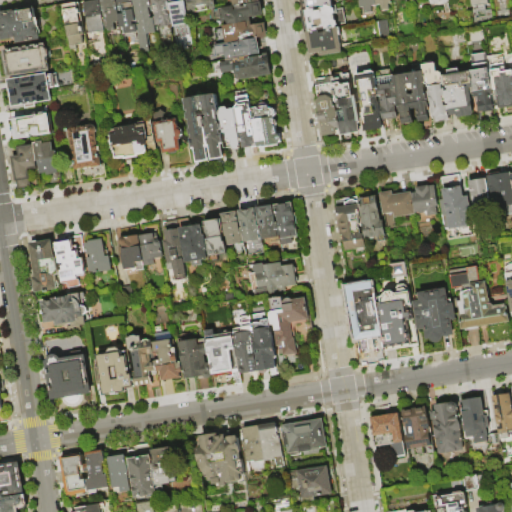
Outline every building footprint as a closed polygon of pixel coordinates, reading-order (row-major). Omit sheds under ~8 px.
[(114,0),(118,28),(114,28),(115,33),(104,34),(103,33),(99,1),(99,0),(114,0)] [(132,0),(135,19),(129,20),(130,26),(118,28),(114,0),(132,0)] [(154,27),(155,34),(147,35),(149,55),(140,56),(137,35),(136,26),(139,26),(138,22),(136,23),(135,19),(132,0),(150,0),(151,9),(149,9),(151,20),(153,19),(154,27)] [(170,24),(154,27),(153,19),(151,9),(150,0),(167,0),(170,12),(168,12),(168,16),(169,15),(170,24)] [(171,23),(170,12),(167,0),(183,0),(187,21),(171,23)] [(214,0),(216,10),(188,14),(185,0),(214,0)] [(302,11),(300,0),(339,0),(339,1),(336,3),(335,4),(332,3),(332,6),(320,8),(320,7),(314,8),(314,9),(302,11)] [(374,0),(375,6),(371,7),(372,13),(362,14),(361,8),(358,9),(356,0),(374,0)] [(375,6),(374,0),(390,0),(391,4),(387,4),(388,10),(380,12),(379,5),(375,6)] [(471,8),(469,0),(486,0),(488,5),(471,8)] [(103,33),(88,35),(83,4),(99,1),(103,33)] [(224,40),(223,33),(226,33),(224,22),(220,23),(218,9),(232,7),(240,6),(241,8),(247,7),(247,5),(260,3),(261,3),(263,17),(249,19),(250,26),(264,24),(266,38),(258,39),(252,40),(252,36),(224,40)] [(62,6),(77,4),(78,11),(79,10),(80,15),(79,15),(81,28),(83,28),(84,36),(82,36),(83,46),(77,47),(77,51),(69,52),(62,6)] [(306,33),(304,33),(301,11),(302,11),(314,9),(315,11),(321,10),(320,8),(332,6),(335,6),(337,14),(333,15),(334,20),(336,21),(337,25),(335,27),(336,29),(306,33)] [(0,35),(0,13),(35,8),(37,19),(38,19),(40,26),(38,26),(40,41),(16,45),(15,40),(1,42),(0,35)] [(319,57),(318,53),(309,54),(306,33),(336,29),(339,28),(340,36),(338,36),(341,54),(319,57)] [(225,60),(224,56),(215,57),(214,46),(228,44),(229,45),(242,43),(242,41),(252,40),(258,39),(260,55),(248,57),(245,58),(244,57),(225,60)] [(7,79),(2,51),(45,45),(46,50),(47,50),(48,51),(48,56),(48,57),(47,58),(49,73),(7,79)] [(472,70),(487,67),(484,52),(469,55),(472,70)] [(235,82),(234,73),(221,75),(220,65),(232,63),(232,60),(245,58),(248,57),(248,59),(258,57),(259,60),(268,59),(271,77),(235,82)] [(488,59),(502,57),(504,72),(511,71),(511,78),(511,105),(499,108),(497,100),(495,101),(493,90),(488,59)] [(434,123),(433,119),(432,119),(428,88),(427,88),(427,85),(425,86),(424,83),(423,71),(422,65),(424,65),(424,63),(432,62),(432,63),(435,63),(436,73),(439,72),(441,74),(441,76),(443,87),(444,92),(446,111),(448,121),(434,123)] [(472,88),(470,76),(471,75),(471,70),(487,68),(488,75),(487,75),(488,84),(490,83),(491,91),(493,90),(495,101),(493,101),(494,110),(492,111),(493,112),(483,113),(483,112),(479,112),(477,97),(474,98),(472,88)] [(363,131),(361,113),(363,113),(363,111),(361,109),(361,106),(361,104),(361,102),(359,100),(358,95),(360,93),(359,91),(354,91),(352,81),(356,81),(355,75),(356,74),(358,72),(360,72),(363,74),(365,74),(365,72),(374,71),(375,78),(378,97),(376,99),(376,101),(379,103),(380,110),(381,121),(383,128),(363,131)] [(397,104),(396,99),(398,98),(396,88),(394,88),(393,76),(423,71),(424,83),(423,83),(425,94),(427,94),(429,106),(426,106),(429,121),(418,123),(415,108),(410,109),(413,123),(403,125),(401,125),(400,117),(401,117),(400,110),(398,110),(397,104)] [(446,111),(444,92),(448,91),(447,89),(445,89),(445,86),(443,87),(441,76),(470,71),(470,76),(472,88),(469,89),(473,114),(471,114),(472,116),(457,119),(457,117),(456,118),(455,115),(449,116),(448,110),(446,111)] [(7,80),(47,74),(48,76),(52,75),(52,78),(55,78),(56,85),(53,85),(54,90),(50,91),(52,102),(35,104),(36,108),(24,110),(24,106),(11,108),(7,80)] [(381,121),(380,110),(381,110),(379,96),(378,97),(375,78),(392,75),(393,76),(394,88),(396,99),(397,104),(395,104),(397,119),(381,121)] [(314,79),(329,77),(330,83),(331,83),(332,86),(338,128),(335,129),(336,135),(321,137),(316,101),(317,101),(314,79)] [(338,128),(332,86),(334,86),(333,84),(340,83),(340,85),(350,84),(352,96),(355,96),(359,122),(357,122),(359,133),(340,136),(338,128)] [(201,97),(215,95),(218,113),(223,144),(222,145),(224,161),(211,163),(201,97)] [(242,150),(240,137),(239,137),(237,126),(239,126),(237,109),(238,109),(237,107),(238,107),(238,103),(236,104),(235,98),(247,96),(248,102),(250,102),(251,110),(256,145),(253,145),(253,148),(242,150)] [(184,99),(199,97),(209,163),(196,165),(193,149),(192,149),(184,99)] [(256,145),(251,110),(254,109),(253,107),(262,106),(261,104),(269,103),(270,110),(273,110),(275,111),(276,116),(274,119),(275,121),(277,122),(278,125),(277,127),(276,128),(277,135),(280,135),(280,137),(281,138),(281,140),(281,141),(281,144),(278,145),(278,147),(263,149),(262,147),(257,148),(256,145)] [(223,144),(218,113),(221,113),(221,109),(227,108),(228,111),(235,110),(237,126),(239,137),(240,145),(240,147),(239,147),(239,148),(224,151),(223,144)] [(13,119),(49,114),(52,135),(13,141),(12,131),(15,131),(13,119)] [(158,144),(154,124),(177,120),(178,129),(180,129),(184,132),(184,137),(181,141),(179,142),(181,151),(178,152),(178,155),(170,156),(169,153),(163,154),(161,143),(158,144)] [(110,131),(116,130),(116,129),(124,128),(126,125),(135,124),(138,126),(145,125),(147,139),(154,138),(155,145),(146,147),(147,151),(145,155),(138,156),(138,157),(139,158),(132,159),(132,161),(126,162),(126,160),(124,161),(124,159),(115,161),(114,150),(111,150),(109,141),(111,140),(110,131)] [(68,130),(93,126),(95,127),(97,129),(97,132),(96,133),(101,166),(104,166),(106,179),(83,183),(81,170),(74,171),(68,130)] [(35,144),(36,144),(36,142),(42,141),(43,144),(52,143),(53,153),(56,152),(58,166),(57,166),(58,174),(47,176),(47,174),(40,175),(39,169),(35,144)] [(11,158),(18,157),(17,148),(33,146),(33,145),(35,144),(39,169),(28,171),(31,190),(17,192),(16,182),(15,182),(11,158)] [(486,177),(487,177),(487,176),(488,176),(488,174),(498,173),(499,173),(499,174),(509,173),(509,174),(511,190),(511,205),(491,208),(486,177)] [(443,230),(435,179),(440,178),(457,175),(459,187),(461,187),(462,198),(467,197),(471,227),(447,231),(447,229),(443,230)] [(471,208),(467,182),(468,181),(468,179),(484,176),(489,206),(471,208)] [(424,217),(423,214),(413,215),(410,195),(415,194),(415,188),(434,185),(437,207),(435,208),(436,216),(424,217)] [(379,193),(391,192),(392,196),(410,193),(410,195),(413,215),(414,215),(393,219),(394,228),(385,230),(384,227),(379,193)] [(362,232),(361,226),(362,226),(357,197),(375,194),(376,200),(378,200),(382,227),(384,227),(385,230),(387,241),(383,245),(376,247),(374,239),(363,241),(362,232)] [(344,252),(342,236),(340,237),(339,237),(335,210),(335,208),(336,208),(335,201),(356,197),(357,206),(358,205),(360,219),(349,221),(351,234),(362,232),(363,241),(365,253),(354,255),(354,251),(344,252)] [(273,205),(291,202),(293,214),(295,213),(297,224),(295,225),(297,237),(291,238),(292,244),(279,246),(279,245),(278,237),(275,218),(273,205)] [(255,208),(273,205),(275,218),(274,218),(277,237),(278,237),(279,245),(278,245),(278,244),(269,245),(269,241),(265,242),(265,240),(262,240),(260,233),(259,226),(259,220),(257,221),(255,208)] [(237,210),(255,208),(257,221),(257,226),(259,226),(260,233),(258,233),(260,241),(259,241),(260,245),(252,246),(252,242),(243,244),(243,242),(240,223),(239,223),(237,210)] [(225,242),(221,215),(237,212),(242,243),(243,242),(243,244),(244,247),(242,247),(243,252),(236,254),(235,245),(225,246),(225,242)] [(210,262),(206,239),(208,239),(207,234),(206,234),(204,222),(220,220),(223,242),(225,242),(225,246),(227,255),(218,256),(218,261),(210,262)] [(179,229),(190,227),(190,225),(197,224),(198,225),(201,225),(202,235),(205,235),(207,251),(205,251),(206,260),(201,261),(202,266),(192,267),(191,262),(184,263),(179,229)] [(143,266),(139,236),(151,234),(150,230),(156,229),(158,240),(159,240),(161,242),(163,258),(153,259),(154,265),(143,266)] [(175,281),(173,270),(167,270),(163,241),(166,240),(164,231),(179,229),(184,263),(185,275),(185,279),(175,281)] [(83,235),(108,231),(113,258),(110,258),(112,270),(89,274),(83,235)] [(84,254),(79,254),(80,258),(83,258),(84,262),(85,262),(86,270),(85,271),(86,273),(77,275),(77,279),(79,280),(79,285),(78,287),(79,287),(67,289),(67,284),(62,284),(60,271),(62,270),(61,266),(64,266),(64,262),(59,263),(55,239),(81,235),(84,254)] [(144,270),(136,271),(135,269),(125,270),(124,266),(121,264),(120,257),(121,255),(123,255),(122,248),(126,248),(125,245),(122,245),(120,244),(119,240),(121,238),(139,236),(143,266),(144,270)] [(29,243),(33,243),(33,241),(37,241),(39,242),(52,239),(55,257),(56,257),(59,275),(54,276),(55,282),(58,281),(59,287),(56,288),(57,290),(48,291),(48,293),(44,293),(44,292),(34,293),(32,279),(35,278),(29,243)] [(256,297),(254,289),(251,290),(248,274),(253,273),(253,267),(252,265),(253,265),(262,264),(263,266),(281,263),(281,266),(293,264),(294,267),(296,268),(296,272),(295,274),(295,277),(297,278),(298,282),(296,283),(297,285),(284,287),(285,292),(256,297)] [(511,263),(502,266),(511,318),(511,263)] [(448,271),(477,267),(479,283),(485,282),(489,305),(492,305),(493,307),(504,305),(505,307),(506,307),(509,323),(478,327),(478,328),(478,330),(464,332),(464,330),(460,331),(458,315),(459,315),(458,308),(454,309),(453,304),(452,299),(460,298),(459,294),(462,294),(461,288),(451,290),(448,271)] [(353,341),(345,286),(372,282),(375,307),(371,309),(372,312),(376,312),(380,337),(353,341)] [(417,331),(412,302),(418,301),(417,294),(446,289),(448,304),(453,304),(454,309),(456,321),(451,321),(453,337),(442,338),(441,342),(439,343),(436,344),(433,344),(430,343),(429,340),(425,341),(423,330),(417,331)] [(377,304),(383,303),(382,297),(385,293),(392,292),(396,294),(409,292),(411,305),(407,306),(408,311),(412,310),(414,321),(407,322),(410,344),(384,349),(377,304)] [(41,302),(51,300),(51,298),(73,295),(73,296),(81,295),(86,325),(72,327),(71,323),(56,325),(55,321),(44,323),(41,302)] [(298,365),(297,356),(287,357),(287,356),(283,357),(282,347),(277,348),(273,325),(271,326),(269,313),(271,313),(269,299),(283,297),(283,301),(284,301),(287,298),(290,298),(292,300),(307,297),(313,336),(307,337),(311,363),(298,365)] [(250,315),(267,312),(269,328),(271,327),(276,357),(274,357),(276,369),(269,370),(268,372),(264,373),(261,373),(258,372),(250,317),(250,315)] [(258,372),(242,374),(241,373),(240,372),(233,332),(234,332),(234,329),(241,327),(241,324),(239,324),(238,318),(243,317),(250,317),(258,372)] [(206,331),(214,329),(215,335),(233,332),(240,372),(233,373),(233,372),(212,375),(209,356),(207,338),(206,331)] [(162,381),(161,371),(157,372),(157,371),(155,361),(160,360),(159,356),(155,357),(154,354),(152,340),(151,334),(170,331),(173,348),(176,348),(178,363),(182,363),(184,371),(180,372),(181,378),(162,381)] [(127,338),(129,338),(132,336),(135,335),(137,336),(141,336),(142,342),(152,340),(154,354),(151,355),(152,362),(155,361),(157,371),(153,371),(154,377),(152,378),(153,384),(134,387),(132,373),(135,373),(132,349),(128,350),(127,338)] [(210,378),(209,379),(207,379),(206,378),(198,379),(198,377),(185,379),(184,371),(182,363),(179,342),(198,339),(207,338),(209,356),(208,354),(205,355),(206,363),(210,363),(212,375),(211,377),(210,378)] [(103,396),(101,385),(96,386),(93,367),(98,366),(96,355),(106,354),(109,348),(118,347),(121,351),(126,351),(129,374),(132,373),(134,387),(125,388),(126,392),(103,396)] [(51,400),(45,361),(47,361),(47,359),(49,356),(52,355),(55,354),(57,355),(60,357),(61,358),(86,354),(92,394),(78,396),(78,399),(76,401),(74,402),(71,403),(69,402),(67,401),(65,398),(51,400)] [(492,396),(510,394),(511,413),(511,436),(510,436),(508,434),(509,438),(499,440),(492,396)] [(466,437),(461,401),(482,397),(489,445),(475,447),(474,444),(473,445),(472,437),(466,437)] [(438,454),(433,420),(431,421),(429,412),(435,411),(434,405),(450,402),(450,403),(453,403),(455,404),(457,406),(458,407),(458,409),(457,411),(454,414),(457,414),(459,422),(459,423),(460,425),(461,428),(460,431),(463,450),(438,454)] [(407,450),(405,437),(407,437),(405,427),(404,427),(401,411),(407,410),(406,409),(421,406),(421,408),(426,407),(430,436),(429,436),(431,446),(434,445),(435,453),(414,456),(413,450),(407,450)] [(371,418),(398,413),(403,442),(376,447),(371,418)] [(281,425),(321,419),(325,447),(285,453),(281,425)] [(249,477),(247,462),(244,463),(241,442),(243,441),(243,440),(238,440),(237,437),(236,430),(241,430),(241,428),(275,423),(277,436),(278,435),(283,466),(281,466),(282,472),(249,477)] [(195,448),(201,448),(199,436),(216,434),(217,436),(224,435),(224,439),(227,439),(227,437),(236,435),(237,437),(238,440),(240,453),(239,453),(242,469),(241,469),(242,474),(238,474),(239,481),(225,483),(225,486),(219,487),(218,484),(211,485),(211,480),(207,481),(206,475),(199,477),(195,448)] [(127,451),(128,450),(127,447),(147,444),(149,455),(150,455),(150,457),(155,485),(156,494),(134,497),(127,451)] [(155,485),(150,457),(152,457),(151,450),(171,447),(175,477),(170,478),(171,483),(155,485)] [(59,456),(82,452),(84,468),(85,472),(84,472),(84,474),(81,474),(81,479),(85,479),(86,479),(88,492),(65,495),(59,456)] [(88,492),(86,479),(89,479),(88,471),(85,472),(84,468),(87,468),(85,455),(102,452),(104,462),(102,462),(103,475),(106,474),(108,488),(95,490),(95,492),(88,494),(88,492)] [(107,456),(124,454),(126,465),(127,465),(129,476),(128,476),(130,491),(120,493),(120,491),(113,492),(107,456)] [(0,464),(19,462),(24,492),(4,496),(4,497),(0,498),(0,464)] [(295,470),(327,465),(332,494),(313,497),(314,500),(300,502),(295,470)] [(446,511),(446,509),(439,510),(437,499),(442,498),(442,497),(465,493),(466,504),(463,504),(464,511),(446,511)] [(0,511),(0,498),(22,496),(22,499),(24,500),(25,501),(25,503),(24,504),(24,506),(22,507),(20,508),(18,507),(16,507),(17,511),(0,511)] [(138,511),(137,504),(157,500),(158,511),(138,511)] [(75,511),(75,508),(103,503),(104,508),(104,511),(75,511)] [(477,511),(477,509),(498,506),(500,503),(502,503),(504,505),(506,506),(505,510),(505,511),(477,511)]
